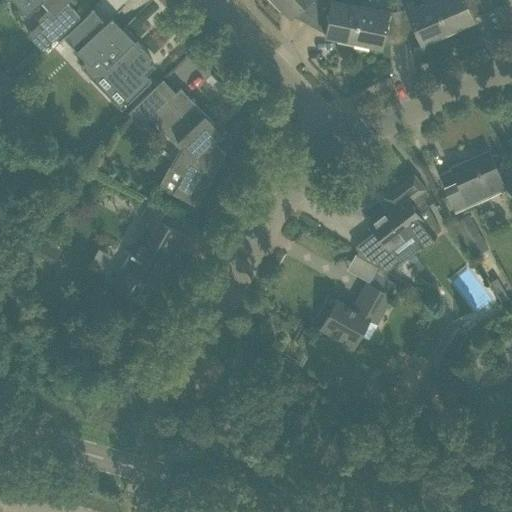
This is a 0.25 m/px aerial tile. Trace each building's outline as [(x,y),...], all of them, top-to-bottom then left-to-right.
[(0,0),(3,4),(7,0),(17,0),(26,9),(35,0),(39,0),(48,8),(38,18),(57,38),(79,16),(66,2),(67,0),(0,0)] [(275,0),(291,15),(296,10),(311,18),(321,0),(275,0)] [(321,0),(311,18),(325,26),(324,33),(355,40),(361,6),(360,5),(360,0),(321,0)] [(395,0),(396,11),(399,36),(416,34),(419,41),(447,29),(433,0),(395,0)] [(433,0),(447,29),(473,18),(472,17),(484,12),(478,0),(433,0)] [(383,37),(399,36),(396,11),(389,12),(361,6),(355,40),(382,45),(383,37)] [(105,22),(75,50),(85,61),(80,67),(88,75),(89,74),(102,71),(128,99),(129,100),(150,80),(144,74),(153,66),(150,63),(153,60),(149,56),(138,45),(111,16),(105,22)] [(0,97),(8,90),(18,80),(13,77),(10,73),(8,71),(3,72),(0,70),(0,97)] [(183,144),(171,167),(183,173),(172,191),(195,204),(224,153),(215,144),(225,135),(213,123),(180,89),(177,92),(154,114),(183,144)] [(8,90),(0,97),(0,112),(2,111),(16,98),(8,90)] [(140,127),(154,114),(140,100),(126,113),(140,127)] [(510,186),(511,185),(511,167),(508,160),(496,166),(488,150),(449,167),(450,168),(438,174),(446,192),(452,206),(507,180),(510,186)] [(374,230),(354,246),(357,250),(356,253),(388,271),(400,261),(421,244),(442,229),(432,213),(428,206),(422,196),(428,192),(413,174),(384,196),(390,204),(368,221),(374,230)] [(162,211),(149,204),(141,218),(150,222),(133,253),(124,249),(123,251),(128,254),(114,280),(117,282),(115,287),(118,288),(136,298),(144,282),(150,285),(171,247),(176,249),(183,235),(157,221),(162,211)] [(489,247),(469,214),(454,223),(474,256),(489,247)] [(46,241),(38,255),(54,264),(62,250),(46,241)] [(352,309),(336,299),(320,326),(338,336),(352,344),(369,314),(372,309),(379,313),(389,296),(395,283),(374,271),(367,283),(354,306),(352,309)] [(509,299),(497,278),(492,281),(504,302),(509,299)] [(453,325),(441,347),(455,355),(467,333),(453,325)] [(474,345),(466,357),(478,365),(486,353),(474,345)] [(368,381),(360,395),(380,406),(381,405),(388,392),(368,381)]
